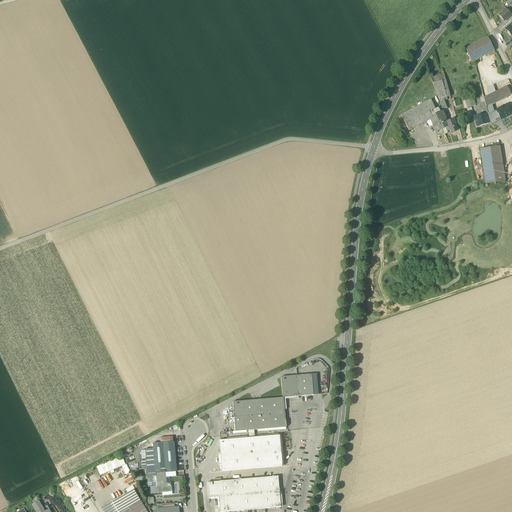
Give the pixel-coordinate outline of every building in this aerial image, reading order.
[(498,15),(503,21),(511,15),(506,9),(498,15)] [(471,60),(472,62),(473,62),(494,51),(488,38),(465,49),(471,60)] [(444,75),(441,76),(445,90),(447,98),(447,100),(451,99),(449,93),(444,75)] [(440,99),(438,92),(445,90),(441,76),(431,79),(436,93),(439,100),(440,99)] [(486,88),(489,95),(496,92),(493,85),(486,88)] [(496,92),(489,95),(484,98),(485,102),(486,107),(491,104),(507,96),(511,94),(507,86),(496,92)] [(438,92),(440,99),(445,98),(447,98),(445,90),(438,92)] [(448,109),(446,100),(445,98),(440,99),(439,100),(442,109),(448,109)] [(434,107),(431,100),(401,116),(408,131),(422,124),(418,115),(430,109),(434,107)] [(506,105),(496,111),(501,120),(511,115),(506,105)] [(418,115),(422,124),(426,122),(427,122),(430,120),(434,118),(433,116),(431,111),(430,109),(418,115)] [(491,125),(501,120),(496,111),(494,112),(488,115),(491,123),(491,125)] [(430,120),(432,125),(439,122),(445,119),(442,112),(440,113),(433,116),(434,118),(430,120)] [(474,117),(477,127),(491,123),(488,115),(488,113),(484,114),(474,117)] [(445,119),(439,122),(442,129),(445,135),(447,133),(447,132),(445,128),(449,126),(447,123),(445,119)] [(450,130),(451,133),(457,131),(453,120),(447,123),(449,126),(445,128),(447,132),(450,130)] [(436,132),(442,129),(439,122),(432,125),(436,132)] [(480,150),(485,184),(496,182),(505,181),(500,146),(480,150)] [(281,377),(283,398),(300,396),(313,395),(312,374),(281,377)] [(282,466),(281,451),(276,451),(274,436),(254,438),(254,430),(286,428),(284,401),(283,398),(233,402),(236,432),(249,431),(249,438),(219,441),(222,472),(282,466)] [(176,472),(173,442),(160,443),(153,444),(153,449),(155,474),(165,473),(176,472)] [(147,475),(155,474),(153,449),(145,449),(147,469),(147,475)] [(124,456),(96,466),(100,475),(124,466),(127,474),(130,473),(124,456)] [(150,488),(151,494),(162,493),(162,492),(171,491),(170,485),(167,485),(167,486),(166,486),(165,473),(155,474),(147,475),(147,469),(146,469),(147,480),(152,479),(152,487),(150,488)] [(219,498),(220,511),(227,511),(280,507),(280,502),(278,477),(207,483),(209,498),(219,498)] [(134,490),(110,504),(115,511),(123,511),(129,509),(141,502),(134,490)] [(30,500),(32,505),(39,501),(37,496),(30,500)] [(141,502),(146,511),(150,511),(149,508),(148,507),(145,500),(141,502)] [(32,505),(36,511),(45,511),(46,511),(39,501),(32,505)] [(146,511),(141,502),(129,509),(130,511),(146,511)]
